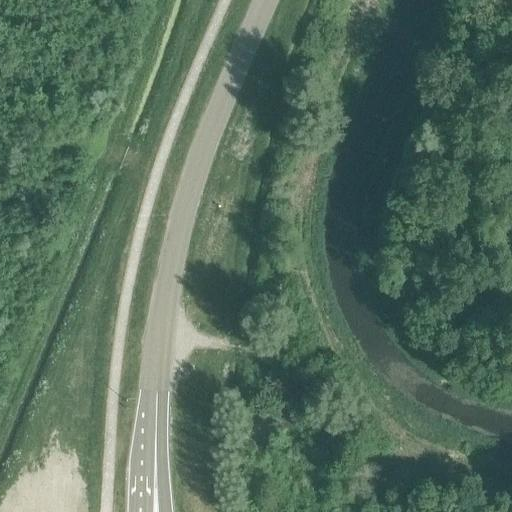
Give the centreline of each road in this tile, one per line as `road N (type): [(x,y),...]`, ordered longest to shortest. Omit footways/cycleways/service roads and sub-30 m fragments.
road 1 (tertiary): [(181,220),(159,336),(157,511)]
road 2 (tertiary): [(181,220),(195,164),(266,0)]
